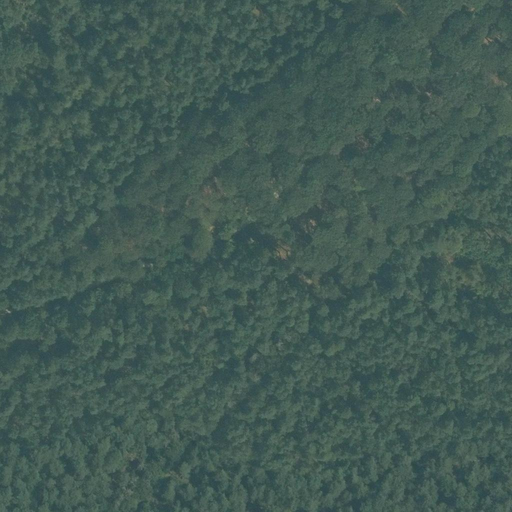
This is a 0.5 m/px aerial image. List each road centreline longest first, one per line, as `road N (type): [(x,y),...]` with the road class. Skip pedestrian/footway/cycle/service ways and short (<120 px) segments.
road 1 (track): [(511,337),(372,253),(322,293),(229,221)]
road 2 (track): [(429,0),(329,139),(281,191),(229,221)]
road 3 (track): [(229,221),(145,259),(0,307)]
